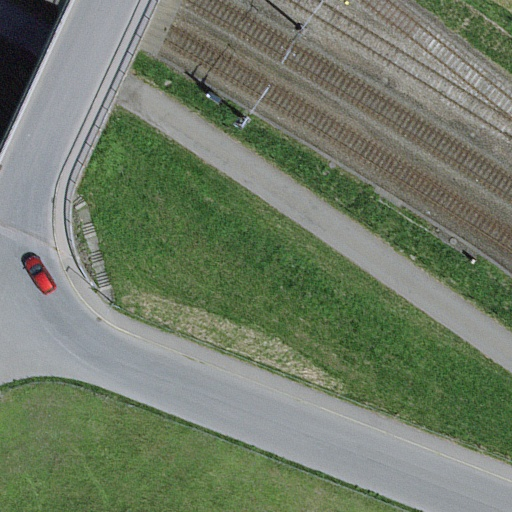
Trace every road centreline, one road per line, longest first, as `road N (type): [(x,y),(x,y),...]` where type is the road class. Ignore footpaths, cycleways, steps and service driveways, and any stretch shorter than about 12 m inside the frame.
road 1 (unclassified): [(0,15),(97,69),(511,361)]
road 2 (unclassified): [(0,321),(511,509)]
road 3 (unclassified): [(107,0),(0,238)]
